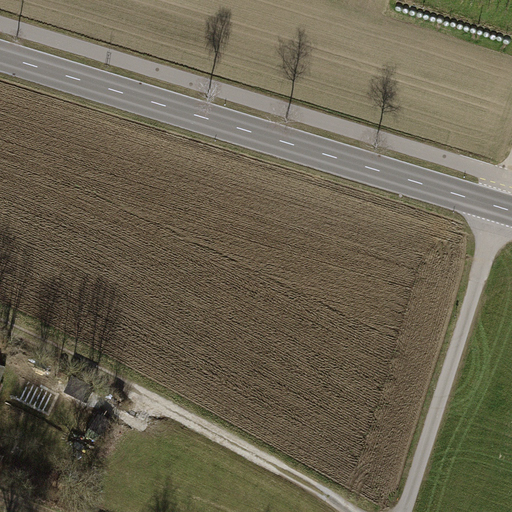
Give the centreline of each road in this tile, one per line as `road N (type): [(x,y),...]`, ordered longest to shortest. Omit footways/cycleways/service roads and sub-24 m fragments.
road 1 (tertiary): [(500,207),(0,54)]
road 2 (track): [(351,511),(154,392),(0,324)]
road 3 (unclassified): [(500,207),(411,511)]
